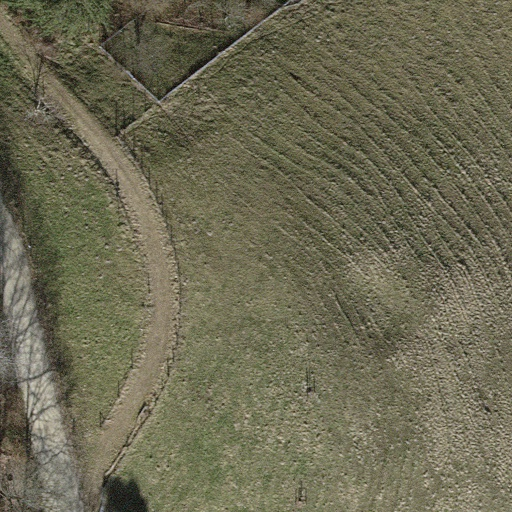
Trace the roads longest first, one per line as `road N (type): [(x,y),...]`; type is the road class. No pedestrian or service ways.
road 1 (track): [(0,20),(110,142),(159,238),(165,323),(84,511)]
road 2 (track): [(0,227),(13,259),(59,511)]
